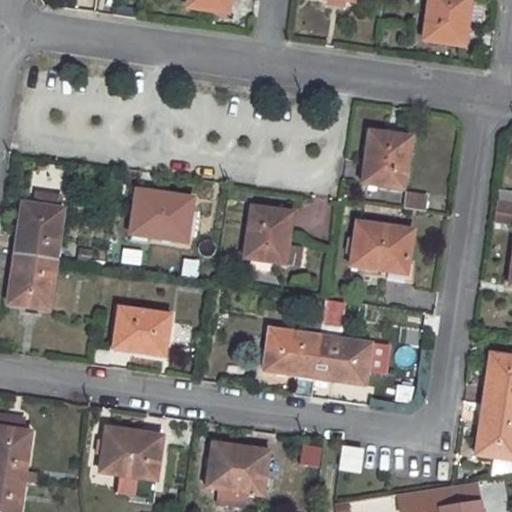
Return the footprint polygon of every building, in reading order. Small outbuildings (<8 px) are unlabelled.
[(188,0),(187,8),(225,14),(226,0),(188,0)] [(429,0),(423,41),(461,46),(464,28),(466,29),(470,0),(429,0)] [(368,166),(365,184),(403,190),(411,140),(370,134),(365,165),(368,166)] [(150,235),(149,238),(186,243),(193,200),(137,192),(131,233),(150,235)] [(406,196),(404,211),(425,214),(427,199),(406,196)] [(511,203),(497,201),(496,213),(511,215),(511,203)] [(17,236),(15,255),(18,255),(55,261),(63,210),(23,205),(19,236),(17,236)] [(290,234),(287,233),(290,214),(252,209),(244,259),(285,265),(290,234)] [(511,215),(496,213),(495,223),(511,225),(511,215)] [(357,223),(351,267),(387,272),(388,269),(407,272),(412,232),(357,223)] [(13,275),(8,306),(47,313),(55,261),(18,255),(16,275),(13,275)] [(343,330),(343,302),(323,301),(322,329),(343,330)] [(120,308),(113,347),(133,349),(132,352),(165,356),(171,316),(120,308)] [(270,330),(264,371),(296,376),(297,373),(315,376),(321,338),(270,330)] [(321,338),(315,376),(334,378),(334,382),(365,386),(372,345),(321,338)] [(511,357),(490,354),(486,385),(489,386),(486,405),(511,409),(511,357)] [(480,425),(475,456),(511,461),(511,409),(486,405),(483,425),(480,425)] [(0,427),(0,479),(23,483),(30,432),(0,427)] [(162,439),(144,437),(144,434),(107,429),(101,473),(156,480),(162,439)] [(213,444),(207,488),(262,496),(268,456),(250,453),(250,450),(213,444)] [(342,449),(340,471),(359,474),(362,453),(342,449)] [(0,511),(18,511),(23,483),(0,479),(0,511)] [(479,511),(474,483),(418,493),(394,496),(396,511),(479,511)]
